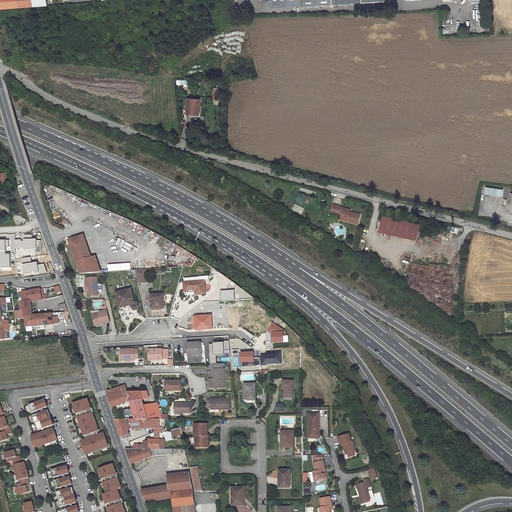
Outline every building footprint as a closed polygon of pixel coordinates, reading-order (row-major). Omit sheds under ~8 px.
[(44,5),(42,0),(0,0),(0,8),(18,7),(18,8),(44,5)] [(199,115),(200,99),(187,98),(186,114),(199,115)] [(484,194),(502,197),(504,189),(485,186),(484,194)] [(343,213),(341,220),(359,225),(361,215),(350,212),(351,210),(341,207),(341,206),(334,204),(332,212),(339,215),(340,213),(343,213)] [(421,224),(384,216),(381,232),(417,240),(421,224)] [(15,240),(15,248),(24,247),(24,249),(35,249),(35,253),(42,253),(41,241),(37,241),(37,239),(33,239),(33,235),(24,235),(25,241),(21,241),(21,240),(15,240)] [(69,240),(82,274),(102,272),(96,255),(92,257),(84,235),(69,240)] [(6,240),(0,240),(0,264),(0,268),(11,267),(11,254),(6,254),(6,240)] [(31,257),(21,259),(24,274),(39,272),(39,274),(47,273),(45,264),(39,265),(38,262),(32,263),(31,257)] [(145,269),(135,270),(138,283),(146,282),(145,269)] [(185,291),(195,291),(196,294),(205,294),(204,282),(209,282),(209,276),(198,277),(199,281),(184,282),(185,291)] [(99,295),(98,277),(86,278),(87,286),(88,286),(89,292),(89,296),(99,295)] [(30,301),(42,299),(40,289),(22,292),(25,316),(32,315),(30,301)] [(122,304),(130,302),(131,305),(132,308),(133,309),(134,310),(137,309),(138,307),(137,302),(134,303),(131,289),(118,292),(122,304)] [(122,304),(118,292),(116,293),(119,307),(131,305),(130,302),(122,304)] [(164,308),(163,294),(151,295),(152,308),(164,308)] [(66,303),(59,305),(60,309),(61,312),(67,312),(68,311),(66,303)] [(104,324),(111,323),(107,305),(103,306),(104,312),(93,314),(96,324),(103,323),(104,324)] [(2,321),(2,316),(1,312),(0,311),(0,325),(9,325),(8,320),(5,320),(2,321)] [(26,327),(54,324),(54,323),(58,322),(58,319),(64,318),(64,319),(68,319),(67,312),(61,312),(32,315),(25,316),(26,327)] [(212,329),(211,315),(198,316),(198,329),(212,329)] [(0,339),(4,339),(4,334),(3,330),(6,330),(9,329),(9,325),(0,325),(0,339)] [(189,347),(190,361),(200,360),(200,355),(202,355),(201,342),(187,343),(187,347),(189,347)] [(121,349),(121,360),(135,360),(135,359),(139,359),(138,349),(121,349)] [(168,360),(168,350),(149,350),(149,360),(168,360)] [(214,369),(213,369),(213,387),(224,387),(224,369),(223,369),(223,364),(214,364),(214,369)] [(293,397),(294,381),(283,380),(282,389),(284,389),(284,397),(293,397)] [(181,390),(181,381),(166,382),(166,390),(181,390)] [(256,400),(255,383),(244,384),(245,392),(247,392),(247,400),(256,400)] [(128,392),(125,386),(107,391),(109,398),(128,392)] [(151,404),(148,392),(128,392),(109,398),(112,407),(127,402),(132,419),(159,419),(161,419),(157,403),(151,404)] [(81,441),(86,454),(109,446),(104,433),(99,435),(98,432),(99,431),(97,426),(98,426),(95,418),(94,418),(92,413),(94,412),(93,409),(91,409),(88,399),(83,401),(83,402),(79,403),(79,402),(74,404),(78,414),(80,413),(81,415),(81,416),(79,417),(81,423),(80,423),(83,431),(85,436),(87,436),(87,437),(88,439),(81,441)] [(229,409),(229,399),(211,399),(211,409),(229,409)] [(47,408),(44,400),(29,405),(32,413),(47,408)] [(190,412),(190,404),(175,403),(175,412),(190,412)] [(0,423),(3,432),(0,433),(0,442),(9,439),(8,435),(12,433),(10,426),(9,426),(5,416),(6,416),(5,412),(4,413),(1,406),(0,406),(0,423)] [(53,425),(48,410),(33,416),(38,430),(53,425)] [(308,415),(309,437),(320,436),(319,415),(308,415)] [(115,420),(122,440),(127,438),(126,435),(129,434),(128,429),(132,428),(133,429),(143,428),(155,427),(155,432),(159,432),(162,431),(162,427),(159,427),(159,419),(132,419),(119,420),(116,420),(115,420)] [(207,435),(207,424),(195,424),(195,436),(196,436),(196,447),(209,447),(209,435),(207,435)] [(58,440),(54,430),(53,430),(53,428),(50,430),(50,431),(46,433),(45,431),(41,433),(42,434),(40,435),(39,434),(31,436),(35,446),(42,443),(43,445),(47,444),(46,442),(53,439),(54,441),(58,440)] [(182,428),(171,430),(172,438),(183,436),(182,428)] [(281,447),(293,447),(293,431),(281,431),(281,447)] [(139,449),(160,449),(159,432),(155,432),(155,440),(150,440),(150,442),(145,442),(144,443),(144,445),(139,445),(139,449)] [(344,445),(346,455),(348,454),(354,453),(356,452),(353,442),(352,442),(350,434),(339,437),(341,445),(344,445)] [(152,456),(172,454),(170,449),(160,449),(139,449),(125,449),(131,463),(152,456)] [(18,494),(29,492),(27,486),(30,485),(27,475),(29,475),(27,470),(25,462),(22,463),(20,456),(17,456),(16,451),(5,453),(7,459),(8,459),(9,463),(13,461),(15,470),(16,470),(18,478),(19,478),(19,480),(20,480),(21,483),(17,485),(18,488),(16,488),(18,494)] [(313,484),(317,483),(328,480),(326,470),(325,470),(323,462),(316,464),(314,464),(316,473),(310,474),(310,475),(311,478),(312,480),(312,483),(313,484)] [(104,467),(100,469),(103,479),(106,478),(106,480),(107,482),(104,483),(108,493),(104,494),(107,504),(110,503),(110,505),(111,507),(109,508),(110,511),(125,511),(125,508),(124,509),(122,503),(124,503),(123,499),(121,500),(117,490),(121,488),(118,478),(119,478),(117,474),(116,475),(113,465),(106,467),(106,468),(105,468),(104,467)] [(53,478),(68,474),(66,466),(51,470),(53,478)] [(195,490),(200,489),(196,467),(190,468),(195,490)] [(290,487),(290,470),(279,470),(279,479),(280,479),(280,487),(290,487)] [(193,490),(190,474),(167,476),(169,486),(171,493),(173,493),(193,490)] [(71,485),(69,477),(54,481),(56,489),(71,485)] [(370,499),(366,489),(371,488),(368,480),(364,481),(365,483),(356,486),(357,488),(358,490),(360,498),(359,498),(361,504),(364,503),(364,501),(368,500),(370,499)] [(171,493),(169,486),(141,490),(146,502),(172,498),(171,493)] [(244,505),(244,487),(232,487),(232,505),(244,505)] [(76,503),(72,488),(57,492),(58,496),(59,496),(60,503),(59,503),(60,507),(76,503)] [(181,511),(180,506),(195,504),(193,490),(173,493),(174,511),(181,511)] [(318,500),(320,511),(330,511),(330,510),(329,507),(332,506),(330,498),(318,500)] [(32,502),(25,503),(26,511),(36,511),(35,511),(32,502)]
